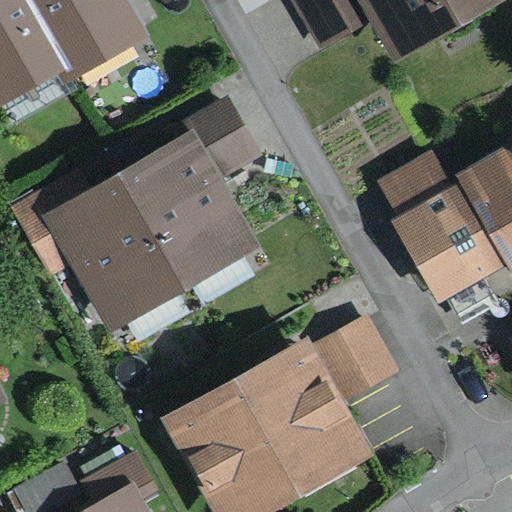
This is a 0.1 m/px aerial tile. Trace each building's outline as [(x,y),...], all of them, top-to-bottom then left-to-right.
[(67,69),(68,68),(29,0),(0,0),(0,92),(61,57),(67,69)] [(29,0),(68,68),(131,32),(113,0),(29,0)] [(299,0),(308,16),(335,0),(299,0)] [(376,0),(401,43),(442,20),(435,8),(449,0),(463,0),(466,5),(475,0),(376,0)] [(186,146),(123,182),(178,277),(240,241),(206,180),(253,153),(224,102),(176,129),(186,146)] [(443,291),(511,252),(511,254),(511,147),(511,148),(511,152),(468,178),(474,189),(466,193),(477,213),(455,226),(423,243),(407,215),(451,190),(450,188),(445,179),(396,208),(443,291)] [(431,155),(381,183),(396,208),(445,179),(431,155)] [(115,313),(178,277),(123,182),(75,209),(65,192),(20,218),(47,266),(78,248),(115,313)] [(455,226),(477,213),(466,193),(460,183),(450,188),(451,190),(407,215),(423,243),(455,226)] [(365,318),(315,346),(342,396),(392,368),(365,318)] [(302,354),(179,422),(229,511),(233,511),(353,446),(302,354)] [(101,504),(87,511),(138,511),(131,498),(152,486),(133,452),(87,478),(101,504)] [(62,464),(17,488),(30,511),(32,511),(75,488),(62,464)]
